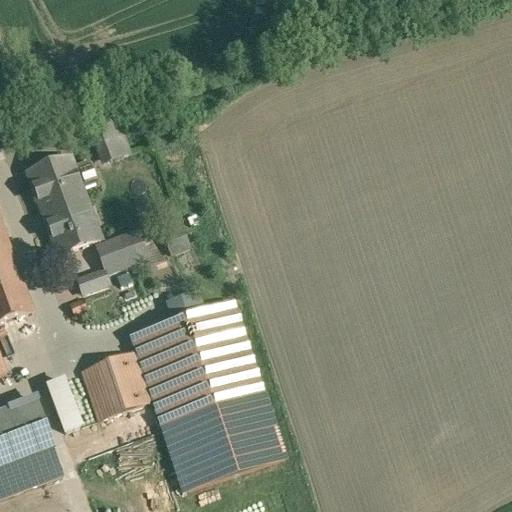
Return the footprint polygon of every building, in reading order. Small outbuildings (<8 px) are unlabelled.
[(118,121),(99,128),(107,152),(126,145),(118,121)] [(126,145),(107,152),(112,164),(131,157),(126,145)] [(72,162),(29,177),(39,204),(81,188),(72,162)] [(81,188),(39,204),(40,205),(41,205),(45,216),(46,216),(51,229),(49,229),(60,260),(102,244),(81,188)] [(0,380),(8,377),(0,356),(0,328),(35,316),(0,221),(0,380)] [(194,252),(187,228),(166,234),(173,258),(194,252)] [(124,242),(100,251),(109,273),(132,265),(124,242)] [(105,275),(79,285),(84,298),(110,288),(105,275)] [(237,287),(140,319),(169,406),(266,374),(237,287)] [(130,342),(76,360),(92,408),(93,407),(93,408),(146,390),(130,343),(131,343),(130,342)] [(39,379),(0,393),(0,480),(68,455),(39,379)]
